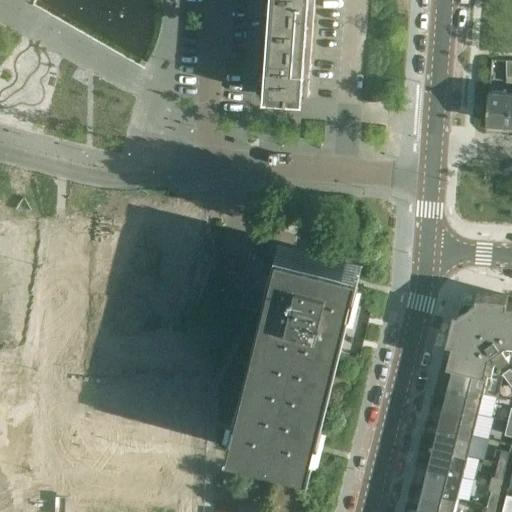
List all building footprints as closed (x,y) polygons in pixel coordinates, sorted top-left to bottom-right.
[(309,78),(314,0),(270,0),(264,93),(303,96),(308,95),(309,78)] [(511,114),(511,92),(489,91),(487,121),(511,123),(511,114)] [(0,279),(64,283),(65,262),(151,284),(163,237),(0,195),(0,279)] [(265,307),(264,312),(231,445),(281,457),(267,511),(242,511),(213,511),(295,511),(308,464),(310,465),(359,266),(280,247),(271,281),(264,279),(247,297),(246,302),(265,307)] [(23,285),(22,309),(63,311),(64,287),(23,285)] [(508,295),(477,293),(476,293),(476,299),(469,299),(462,303),(460,310),(454,309),(447,340),(452,341),(448,361),(489,371),(489,369),(486,369),(490,352),(485,346),(489,343),(501,360),(506,356),(510,353),(498,336),(502,334),(506,340),(511,340),(511,301),(507,301),(508,295)] [(3,300),(2,308),(13,309),(14,301),(3,300)] [(2,308),(2,317),(13,317),(13,309),(2,308)] [(22,309),(21,331),(62,332),(63,311),(22,309)] [(21,331),(20,352),(61,354),(62,332),(21,331)] [(1,343),(1,351),(12,352),(12,343),(1,343)] [(1,351),(0,360),(11,361),(12,352),(1,351)] [(20,352),(19,374),(60,376),(61,354),(20,352)] [(483,392),(489,371),(448,361),(447,362),(453,363),(448,383),(483,392)] [(509,382),(511,380),(511,370),(510,367),(502,373),(509,382)] [(19,374),(18,395),(59,397),(60,376),(19,374)] [(478,413),(483,392),(448,383),(443,404),(478,413)] [(0,386),(0,394),(10,395),(10,386),(0,386)] [(0,394),(0,403),(9,404),(10,395),(0,394)] [(18,395),(17,417),(58,419),(59,397),(18,395)] [(473,434),(478,413),(443,404),(438,425),(473,434)] [(468,455),(473,434),(438,425),(433,446),(468,455)] [(462,476),(468,455),(433,446),(427,467),(462,476)] [(498,462),(507,464),(510,451),(501,448),(498,462)] [(507,464),(498,462),(494,476),(503,478),(507,464)] [(7,465),(6,476),(15,477),(15,465),(7,465)] [(15,465),(15,477),(23,477),(24,466),(15,465)] [(457,497),(462,476),(427,467),(422,488),(457,497)] [(0,485),(0,511),(13,511),(15,486),(0,485)] [(15,486),(13,511),(33,511),(35,487),(15,486)] [(35,487),(33,511),(53,511),(55,488),(35,487)] [(429,511),(453,511),(457,497),(422,488),(417,509),(429,511)] [(487,504),(496,506),(500,492),(491,490),(487,504)] [(503,508),(511,509),(511,495),(507,494),(503,508)]
